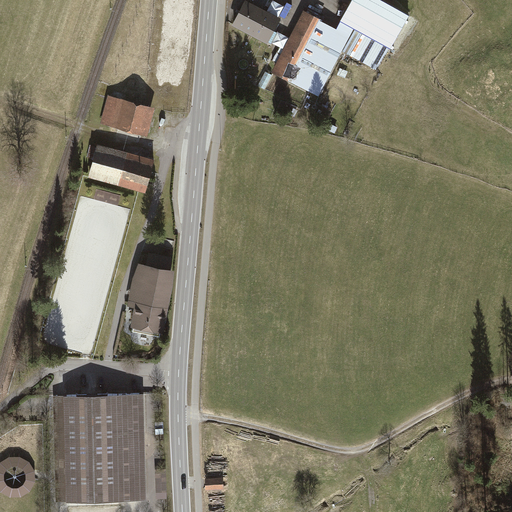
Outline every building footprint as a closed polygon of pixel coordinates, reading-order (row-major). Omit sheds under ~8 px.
[(409,16),(375,0),(352,0),(340,26),(392,52),(409,16)] [(264,13),(245,3),(231,30),(250,39),(264,13)] [(283,22),(264,13),(250,39),(268,48),(283,22)] [(326,24),(301,13),(272,77),(322,100),(345,49),(334,45),(339,33),(325,27),(326,24)] [(145,109),(107,99),(98,130),(138,140),(137,145),(145,147),(155,112),(145,109)] [(147,161),(97,148),(90,174),(145,189),(154,159),(148,158),(147,161)] [(171,259),(148,255),(146,266),(140,265),(135,281),(130,303),(138,305),(132,330),(160,335),(170,286),(171,259)] [(140,393),(56,395),(58,501),(142,499),(140,393)] [(155,426),(155,441),(164,441),(163,426),(155,426)] [(0,490),(1,491),(10,496),(21,496),(30,490),(35,481),(35,471),(29,461),(20,456),(9,456),(0,462),(0,490)] [(165,467),(156,467),(156,497),(166,496),(165,467)] [(222,479),(205,479),(205,489),(223,488),(222,479)]
